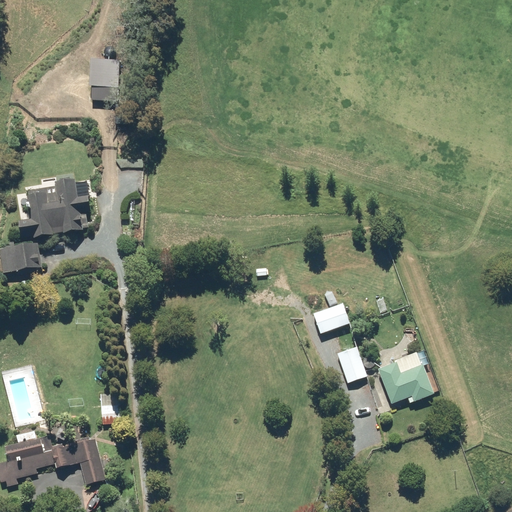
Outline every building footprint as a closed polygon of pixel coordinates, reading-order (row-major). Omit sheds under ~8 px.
[(119,98),(121,63),(94,61),(93,89),(97,89),(96,100),(112,101),(119,101),(119,98)] [(152,154),(120,155),(121,173),(153,171),(152,154)] [(97,214),(94,198),(83,199),(80,182),(75,183),(75,180),(65,182),(65,185),(60,186),(60,188),(33,193),(38,221),(24,223),(27,241),(41,239),(42,241),(89,233),(88,231),(93,230),(91,216),(86,217),(86,216),(97,214)] [(43,246),(19,250),(18,243),(6,245),(7,251),(6,251),(9,276),(46,271),(43,246)] [(341,307),(311,317),(318,337),(348,327),(341,307)] [(356,350),(336,357),(346,386),(365,379),(356,350)] [(393,366),(376,372),(390,407),(406,401),(408,406),(432,397),(420,368),(419,368),(414,355),(392,364),(393,366)] [(105,426),(124,424),(121,395),(102,397),(105,426)] [(74,433),(66,426),(58,436),(65,443),(74,433)] [(110,482),(99,441),(93,443),(93,439),(57,448),(54,438),(10,449),(14,464),(2,467),(6,484),(10,483),(12,488),(22,486),(20,481),(42,476),(40,471),(61,466),(62,472),(85,466),(90,487),(110,482)]
